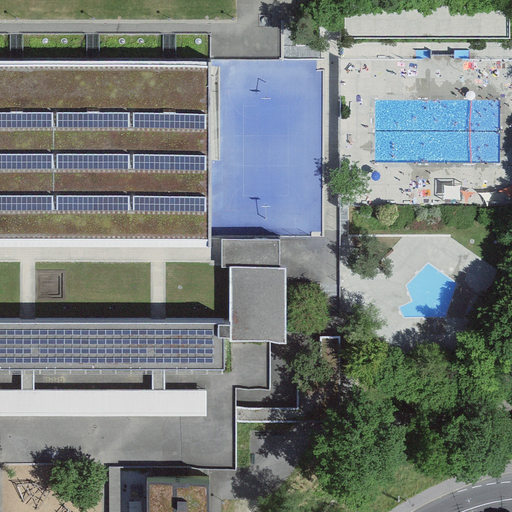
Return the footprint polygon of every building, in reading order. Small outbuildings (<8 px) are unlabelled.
[(347,0),(347,37),(511,37),(511,0),(348,0),(347,0)] [(0,238),(219,238),(219,58),(213,58),(0,58),(0,238)] [(227,238),(227,269),(237,269),(237,321),(0,321),(0,366),(26,367),(26,391),(0,390),(0,416),(211,417),(211,391),(169,391),(169,367),(235,367),(235,341),(276,340),(295,340),(294,266),(285,266),(285,238),(227,238)] [(302,409),(243,409),(244,423),(316,423),(347,423),(347,338),(325,338),(325,365),(302,365),(302,409)] [(142,511),(144,469),(111,468),(109,511),(142,511)] [(212,511),(213,476),(151,476),(150,511),(212,511)]
